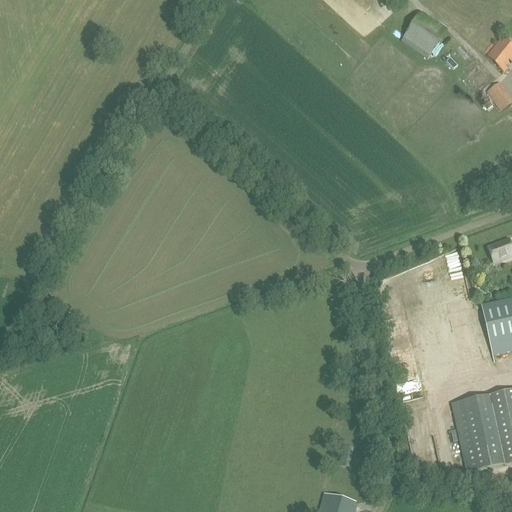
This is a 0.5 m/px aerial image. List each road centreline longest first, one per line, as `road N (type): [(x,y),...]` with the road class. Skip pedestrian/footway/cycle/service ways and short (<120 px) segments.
road 1 (unclassified): [(0,358),(161,96)]
road 2 (unclassified): [(359,270),(161,96)]
road 3 (unclassified): [(382,511),(392,462),(359,270)]
road 4 (unclassified): [(359,270),(511,214)]
